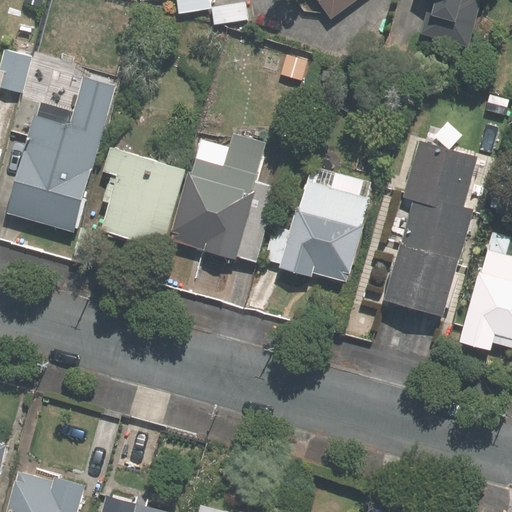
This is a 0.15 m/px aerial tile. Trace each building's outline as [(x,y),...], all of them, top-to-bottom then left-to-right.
[(183,0),(185,10),(217,6),(220,21),(253,17),(250,1),(218,5),(217,0),(183,0)] [(328,0),(338,13),(354,0),(328,0)] [(429,0),(421,33),(466,45),(478,0),(429,0)] [(24,90),(34,55),(9,48),(4,69),(0,67),(0,97),(3,85),(24,90)] [(312,59),(273,48),(267,68),(306,79),(312,59)] [(39,68),(38,71),(37,73),(37,74),(37,76),(37,77),(38,79),(39,80),(40,81),(41,82),(43,83),(44,83),(46,83),(47,83),(49,83),(50,82),(52,81),(53,80),(53,78),(55,78),(55,75),(55,74),(55,72),(54,71),(54,70),(53,69),(52,67),(51,66),(49,66),(48,66),(46,66),(44,66),(43,66),(42,66),(40,67),(39,69),(39,68)] [(81,224),(120,83),(92,75),(81,112),(48,103),(32,159),(7,152),(0,177),(0,203),(17,208),(15,212),(79,231),(81,224)] [(511,110),(495,105),(489,123),(506,128),(511,110)] [(260,256),(268,226),(279,186),(258,181),(269,142),(240,134),(236,146),(210,139),(201,172),(190,169),(172,232),(260,256)] [(482,157),(426,141),(411,194),(420,196),(408,240),(411,241),(395,297),(454,314),(470,261),(464,259),(478,210),(468,207),(482,157)] [(172,232),(190,169),(190,168),(118,148),(112,168),(118,170),(109,199),(118,201),(111,228),(169,244),(172,232)] [(362,222),(373,182),(319,167),(308,210),(304,208),(297,234),(268,226),(260,256),(316,272),(317,269),(349,278),(351,270),(355,271),(368,224),(362,222)] [(81,224),(79,231),(72,260),(97,267),(107,231),(81,224)] [(511,235),(498,232),(468,338),(495,346),(498,337),(511,341),(511,235)] [(0,442),(0,483),(10,445),(0,442)] [(25,471),(13,511),(82,511),(90,484),(64,477),(62,481),(25,471)] [(173,511),(116,496),(111,511),(173,511)]
